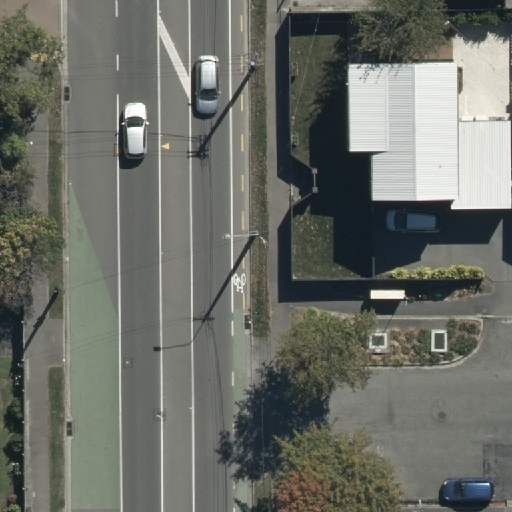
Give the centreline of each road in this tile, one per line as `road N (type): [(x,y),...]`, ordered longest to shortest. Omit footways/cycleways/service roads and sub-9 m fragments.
road 1 (secondary): [(159,424),(155,0)]
road 2 (residential): [(159,424),(511,427)]
